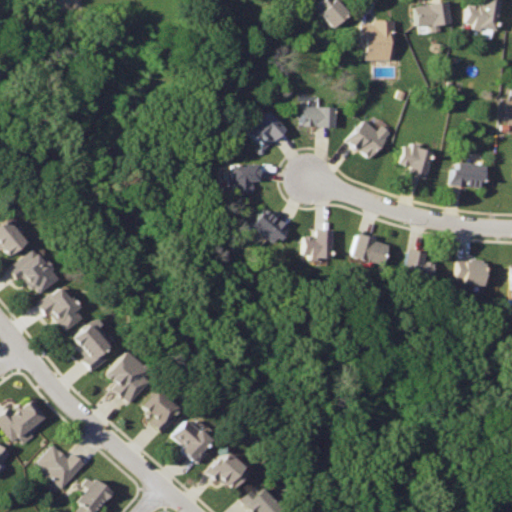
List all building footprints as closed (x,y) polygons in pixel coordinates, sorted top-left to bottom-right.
[(317,0),(314,3),(330,24),(346,10),(336,0),(317,0)] [(444,0),(412,6),(414,23),(429,21),(430,30),(439,28),(438,23),(447,22),(444,0)] [(494,0),(478,0),(477,5),(465,4),(462,26),(480,29),(479,37),(488,38),(494,0)] [(391,19),(370,18),(371,22),(357,22),(358,44),(361,44),(362,58),(388,57),(388,39),(392,39),(391,19)] [(332,105),(299,104),(300,125),(332,125),(332,105)] [(267,108),(243,129),(262,148),(283,127),(267,108)] [(362,118),(346,138),(368,155),(389,132),(379,123),(374,128),(362,118)] [(429,149),(403,142),(397,160),(411,164),(409,172),(423,176),(429,149)] [(482,165),(456,161),(454,167),(450,166),(447,183),(479,187),(482,165)] [(257,162),(227,163),(228,191),(248,191),(248,181),(257,182),(257,162)] [(262,207),(249,223),(269,241),(272,236),(277,239),(286,227),(262,207)] [(2,218),(0,219),(0,251),(3,255),(22,241),(2,218)] [(329,228),(313,226),(312,234),(300,233),(298,253),(328,256),(329,228)] [(355,231),(346,253),(376,263),(383,244),(371,240),(372,237),(355,231)] [(31,247),(5,268),(15,279),(18,275),(34,294),(57,278),(31,247)] [(430,262),(419,259),(421,251),(405,247),(398,274),(426,280),(430,262)] [(481,260),(456,258),(452,279),(478,282),(481,260)] [(58,285),(36,303),(60,330),(78,317),(72,309),(77,306),(58,285)] [(86,322),(68,336),(83,354),(79,359),(87,369),(102,359),(96,352),(104,346),(86,322)] [(121,350),(104,372),(111,381),(108,387),(126,401),(145,379),(139,374),(143,369),(121,350)] [(151,388),(136,406),(146,414),(145,418),(159,431),(170,419),(166,413),(172,407),(151,388)] [(28,400),(11,411),(7,406),(0,411),(0,425),(12,441),(41,419),(28,400)] [(184,418),(170,432),(182,443),(179,447),(195,463),(207,452),(202,446),(208,436),(184,418)] [(48,443),(35,460),(62,484),(84,462),(72,451),(67,456),(48,443)] [(0,445),(0,464),(9,453),(0,445)] [(222,451),(207,469),(233,487),(246,470),(222,451)] [(91,478),(68,510),(70,511),(99,511),(113,493),(91,478)] [(254,482),(239,496),(254,511),(276,511),(279,510),(254,482)]
